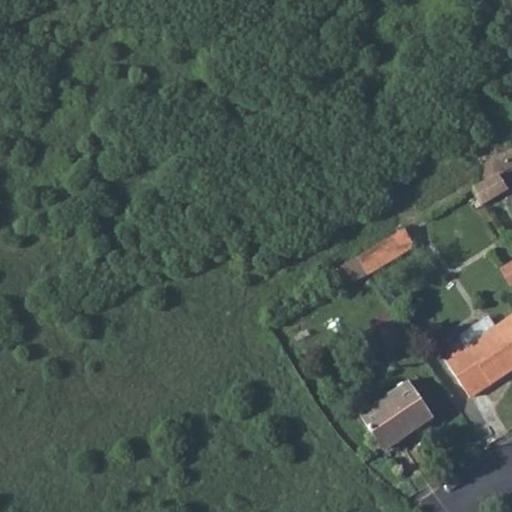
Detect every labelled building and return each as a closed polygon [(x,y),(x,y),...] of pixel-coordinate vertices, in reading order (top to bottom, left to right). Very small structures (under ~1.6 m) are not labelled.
[(499,173),(473,189),(482,204),(508,188),(499,173)] [(376,244),(357,257),(367,273),(386,261),(376,244)] [(367,273),(357,257),(336,271),(347,287),(367,273)] [(460,337),(438,351),(467,396),(511,368),(511,314),(464,344),(460,337)] [(406,380),(357,410),(380,447),(430,416),(406,380)]
